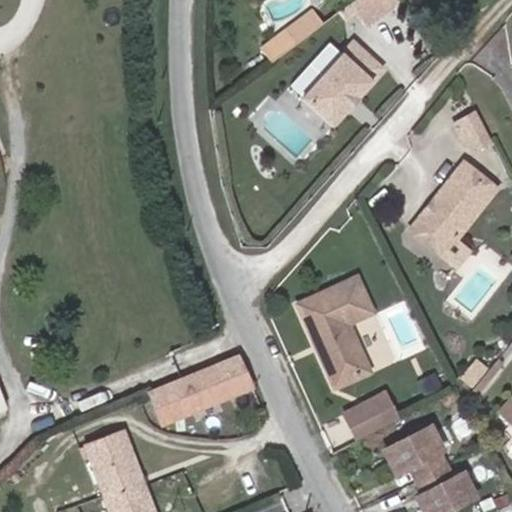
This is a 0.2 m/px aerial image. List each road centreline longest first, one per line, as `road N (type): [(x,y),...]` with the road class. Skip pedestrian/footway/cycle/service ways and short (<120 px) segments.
road 1 (unclassified): [(257,292),(511,0)]
road 2 (unclassified): [(257,292),(193,84),(200,0)]
road 3 (unclassified): [(365,511),(257,292)]
